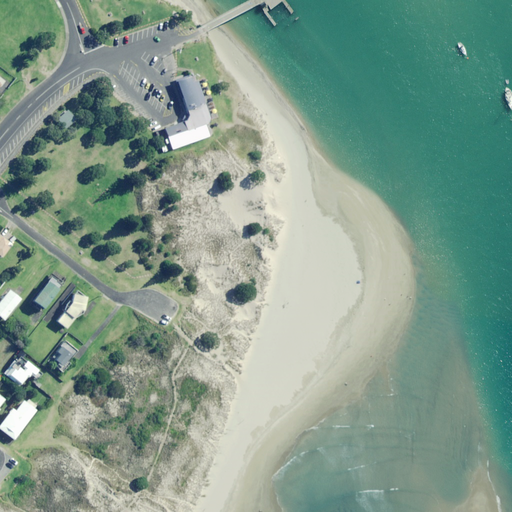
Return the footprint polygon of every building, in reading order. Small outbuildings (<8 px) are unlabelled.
[(207,123),(190,75),(174,81),(188,119),(164,128),(167,137),(203,124),(207,123)] [(66,109),(55,117),(63,127),(73,118),(66,109)] [(207,135),(203,124),(167,137),(166,137),(170,148),(207,135)] [(62,204),(103,151),(123,166),(129,158),(117,149),(122,144),(108,133),(98,146),(83,134),(41,188),(62,204)] [(101,190),(93,184),(81,200),(89,206),(101,190)] [(0,255),(3,257),(13,244),(2,236),(0,238),(0,255)] [(42,309),(61,285),(51,277),(31,301),(42,309)] [(0,317),(3,320),(19,299),(8,290),(0,299),(0,317)] [(81,313),(86,298),(72,293),(70,301),(67,302),(65,305),(63,308),(63,311),(56,321),(65,328),(74,316),(77,316),(81,313)] [(60,354),(52,363),(62,372),(69,363),(66,361),(71,355),(73,356),(77,351),(65,342),(57,352),(60,354)] [(35,378),(39,372),(25,361),(16,372),(9,366),(2,374),(18,386),(28,373),(35,378)] [(0,423),(0,430),(13,440),(35,410),(33,409),(36,405),(28,399),(25,403),(22,400),(14,411),(11,409),(0,423)]
